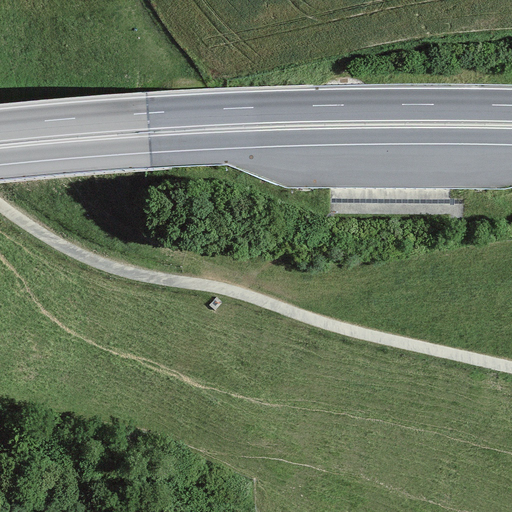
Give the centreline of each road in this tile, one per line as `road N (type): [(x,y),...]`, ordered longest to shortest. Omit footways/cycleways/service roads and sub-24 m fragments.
road 1 (track): [(0,203),(100,263),(511,367)]
road 2 (trunk): [(511,105),(238,108),(0,125)]
road 3 (trunk): [(0,156),(331,136),(511,136)]
